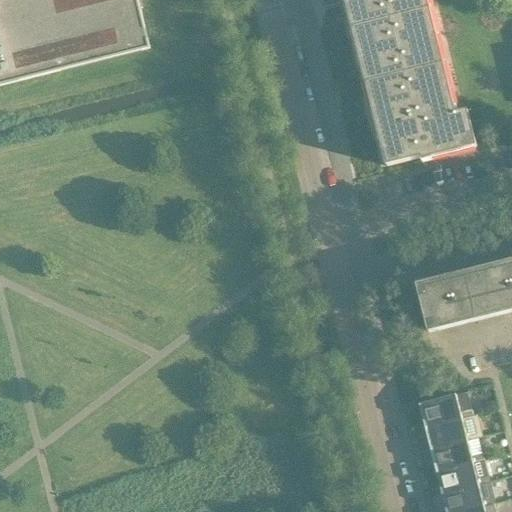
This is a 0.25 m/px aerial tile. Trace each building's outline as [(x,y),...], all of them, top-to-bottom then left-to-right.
[(0,0),(0,86),(150,49),(137,0),(0,0)] [(328,0),(326,7),(346,3),(387,167),(459,149),(460,152),(477,148),(468,112),(456,115),(427,0),(328,0)] [(428,332),(511,310),(511,261),(504,264),(505,269),(430,288),(429,283),(417,286),(419,291),(418,291),(428,332)] [(473,417),(472,410),(468,394),(457,397),(456,396),(419,405),(425,429),(462,419),(473,417)] [(466,435),(462,419),(425,429),(430,451),(468,442),(479,439),(477,432),(466,435)] [(472,457),(468,442),(430,451),(436,473),(473,464),(484,461),(483,455),(472,457)] [(477,479),(473,464),(436,473),(441,495),(479,486),(490,483),(488,477),(477,479)] [(483,502),(479,486),(441,495),(445,511),(468,511),(484,508),(496,505),(494,499),(483,502)]
